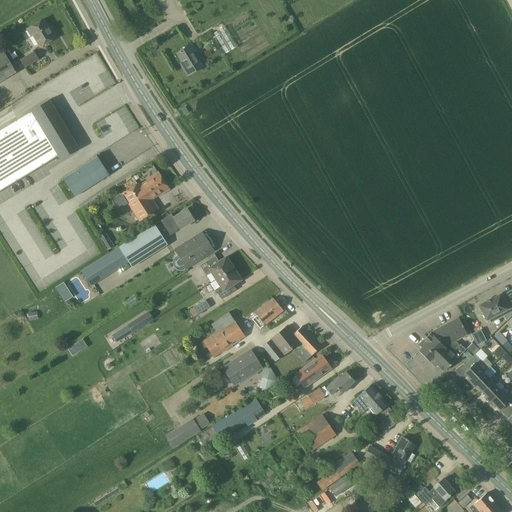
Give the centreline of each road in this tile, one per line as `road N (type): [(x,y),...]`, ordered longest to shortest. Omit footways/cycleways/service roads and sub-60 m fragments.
road 1 (secondary): [(319,308),(184,157),(90,0)]
road 2 (residential): [(375,342),(511,266)]
road 3 (secondary): [(511,494),(417,404)]
